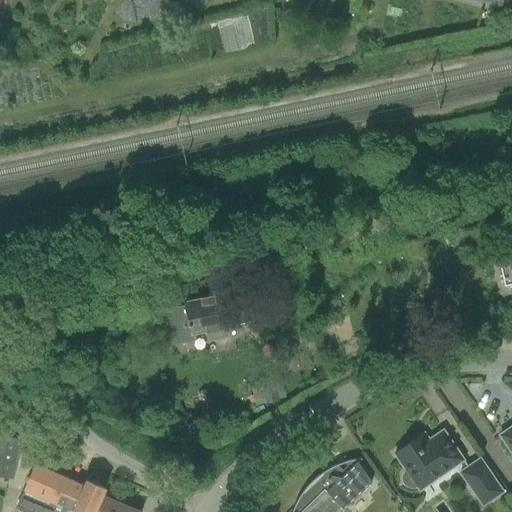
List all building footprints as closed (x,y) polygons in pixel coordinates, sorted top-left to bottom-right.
[(511,254),(507,256),(508,263),(501,265),(505,285),(511,283),(511,254)] [(185,306),(164,310),(171,344),(191,340),(190,334),(208,331),(209,339),(227,336),(225,327),(252,322),(248,297),(235,300),(234,296),(231,297),(231,293),(184,302),(185,306)] [(300,344),(313,342),(310,329),(298,331),(300,344)] [(272,379),(259,383),(265,403),(279,399),(272,379)] [(511,426),(499,435),(511,453),(511,426)] [(463,460),(443,430),(428,440),(424,433),(394,454),(406,471),(404,472),(402,476),(402,481),(405,485),(409,487),(414,487),(416,486),(419,490),(433,480),(463,460)] [(0,473),(11,475),(18,439),(0,436),(0,473)] [(342,511),(371,482),(356,460),(361,459),(361,458),(356,459),(352,460),(348,461),(343,462),(346,465),(342,470),(337,464),(333,466),(328,469),(324,471),(320,474),(316,477),(312,480),(308,484),(305,488),(302,492),(299,496),(297,501),(294,505),(292,510),(291,511),(292,511),(294,507),(298,511),(342,511)] [(482,505),(502,492),(480,459),(460,472),(482,505)] [(18,504),(37,511),(51,511),(52,511),(56,503),(66,479),(35,466),(24,489),(18,504)] [(83,486),(66,479),(56,503),(52,511),(54,511),(94,511),(101,496),(102,496),(105,489),(86,481),(83,486)] [(94,511),(139,511),(102,496),(101,496),(94,511)]
